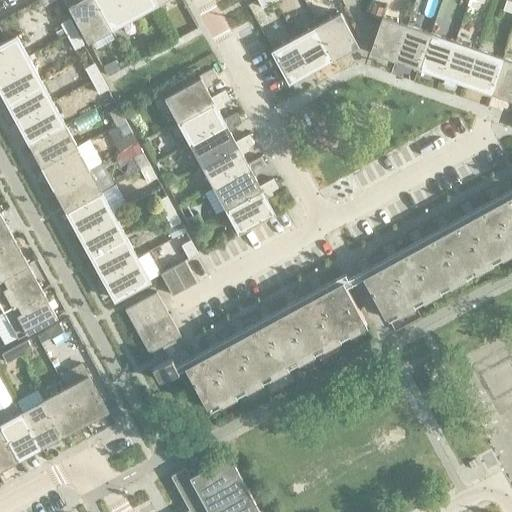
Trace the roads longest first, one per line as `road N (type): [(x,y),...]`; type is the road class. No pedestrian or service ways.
road 1 (residential): [(323,222),(201,0)]
road 2 (residential): [(0,507),(93,460),(122,511)]
